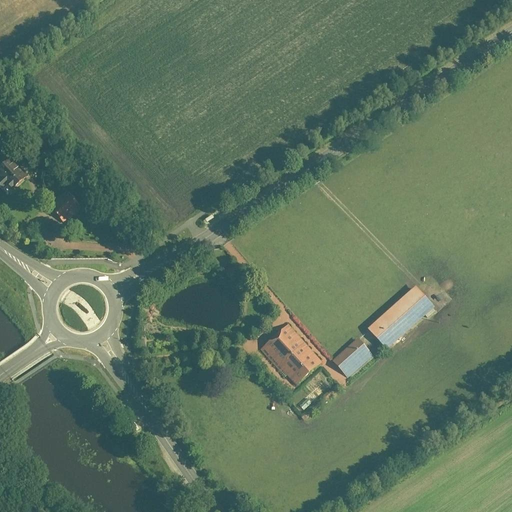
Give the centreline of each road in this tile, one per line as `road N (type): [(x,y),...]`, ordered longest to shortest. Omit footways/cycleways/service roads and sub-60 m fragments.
road 1 (tertiary): [(109,292),(216,233),(511,33)]
road 2 (tertiary): [(214,511),(98,339)]
